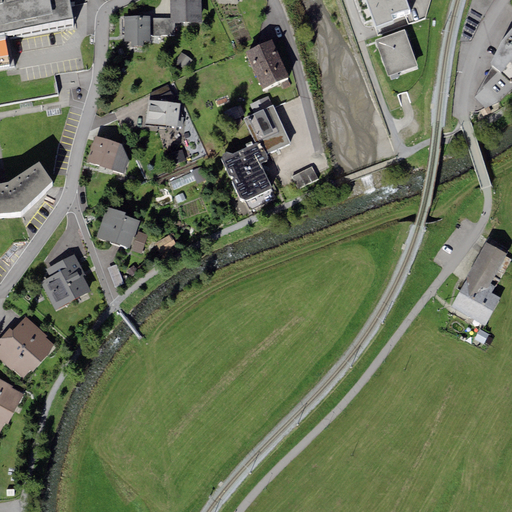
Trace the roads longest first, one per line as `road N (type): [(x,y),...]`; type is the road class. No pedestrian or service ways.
road 1 (residential): [(242,511),(403,330),(483,221),(488,187)]
road 2 (residential): [(504,0),(466,72),(461,107),(488,187)]
road 3 (residential): [(115,4),(104,19),(70,198)]
road 4 (residential): [(273,0),(329,186)]
road 5 (track): [(347,0),(404,155)]
